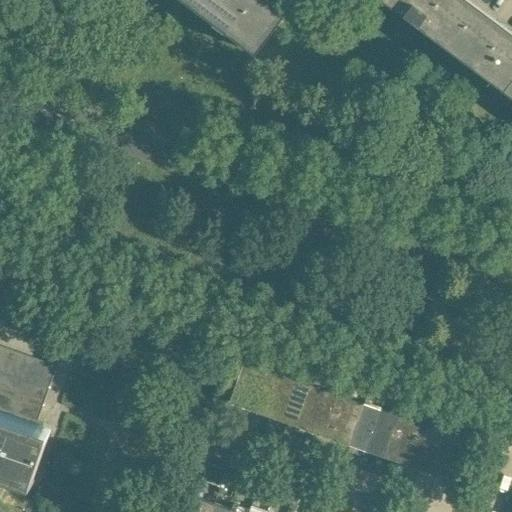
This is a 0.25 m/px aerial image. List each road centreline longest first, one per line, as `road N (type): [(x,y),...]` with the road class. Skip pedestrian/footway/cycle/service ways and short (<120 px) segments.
road 1 (tertiary): [(511,267),(0,95)]
road 2 (tertiary): [(0,210),(511,380)]
road 3 (residential): [(465,511),(221,427)]
